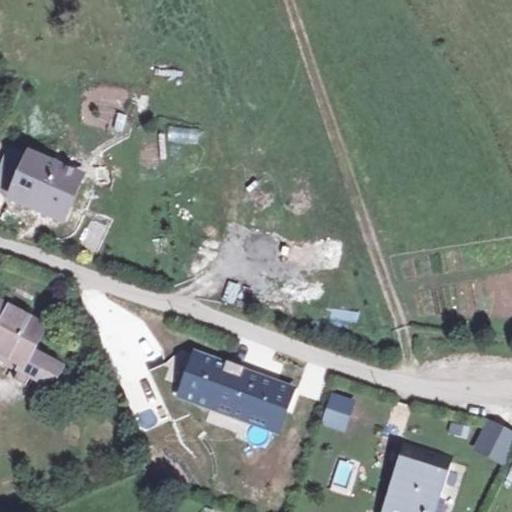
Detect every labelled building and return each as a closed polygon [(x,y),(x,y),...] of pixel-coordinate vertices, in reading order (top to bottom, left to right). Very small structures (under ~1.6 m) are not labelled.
[(167,126),(166,142),(198,144),(199,128),(167,126)] [(78,180),(34,161),(15,202),(53,218),(59,222),(77,183),(78,180)] [(0,190),(6,192),(9,173),(0,170),(0,190)] [(68,240),(91,191),(77,183),(59,222),(53,218),(48,231),(68,240)] [(34,354),(46,332),(0,307),(0,356),(13,363),(10,369),(21,376),(16,384),(28,391),(33,382),(51,392),(63,370),(34,354)] [(295,384),(176,347),(167,376),(178,380),(172,400),(279,434),(295,384)] [(136,378),(146,374),(136,350),(126,354),(136,378)] [(345,430),(351,399),(330,396),(324,426),(345,430)] [(391,411),(387,431),(403,433),(406,414),(391,411)] [(511,454),(511,426),(497,419),(484,447),(510,459),(511,454)] [(405,485),(417,451),(406,447),(393,482),(405,485)] [(450,462),(417,451),(405,485),(393,482),(383,511),(426,511),(429,503),(436,505),(450,462)]
